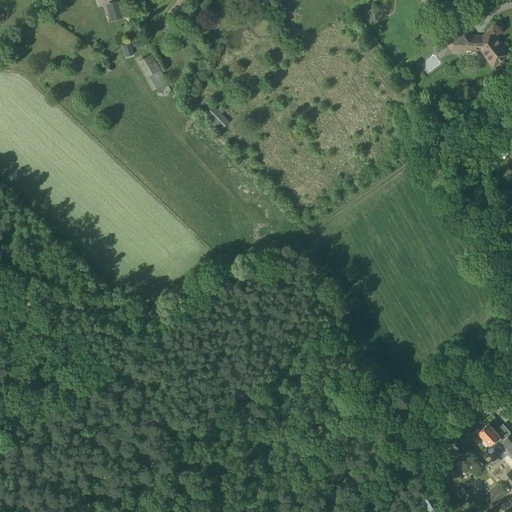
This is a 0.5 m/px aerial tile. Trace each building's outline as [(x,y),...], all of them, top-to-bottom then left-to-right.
[(183,16),(184,28),(195,27),(193,15),(183,16)] [(165,31),(166,38),(182,37),(182,29),(165,31)] [(446,44),(451,51),(477,51),(480,49),(493,66),(508,55),(501,46),(502,46),(494,36),(495,35),(492,31),(484,37),(484,39),(473,39),(465,29),(446,44)] [(421,39),(427,46),(438,38),(432,31),(421,39)] [(95,49),(101,54),(105,49),(99,44),(95,49)] [(434,49),(438,54),(443,50),(440,45),(434,49)] [(140,63),(148,77),(160,70),(152,56),(140,63)] [(511,468),(506,473),(511,479),(511,438),(509,435),(510,433),(503,424),(495,431),(488,423),(478,432),(483,439),(481,441),(486,447),(488,444),(493,450),(495,452),(497,454),(498,455),(504,450),(511,459),(511,468)] [(493,450),(487,455),(491,459),(497,454),(495,452),(493,450)] [(477,502),(485,511),(487,511),(506,493),(496,483),(492,488),(477,502)] [(420,500),(426,511),(434,511),(441,509),(432,493),(420,500)]
